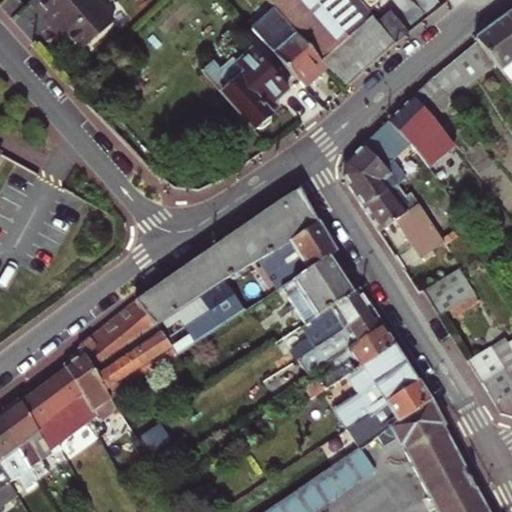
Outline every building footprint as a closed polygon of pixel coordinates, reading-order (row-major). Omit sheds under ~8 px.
[(31,0),(31,1),(53,26),(60,20),(83,47),(115,20),(97,0),(31,0)] [(396,44),(377,22),(357,0),(268,0),(288,21),(323,61),(328,68),(348,90),(396,44)] [(390,11),(377,22),(396,44),(410,33),(390,11)] [(476,38),(478,40),(497,65),(509,81),(511,79),(511,26),(505,17),(476,38)] [(60,20),(53,26),(76,53),(83,47),(60,20)] [(288,21),(265,42),(301,81),(323,61),(288,21)] [(452,101),(473,84),(483,75),(497,65),(478,40),(432,78),(452,101)] [(204,71),(255,129),(257,128),(264,129),(272,123),(272,114),(268,109),(277,101),(289,91),(252,51),(238,64),(245,72),(230,86),(213,63),(204,71)] [(323,61),(301,81),(307,88),(328,68),(323,61)] [(112,66),(79,94),(92,108),(124,80),(112,66)] [(414,97),(434,118),(452,101),(432,78),(414,97)] [(413,145),(450,196),(477,176),(434,118),(414,97),(389,121),(412,144),(413,145)] [(280,105),(277,101),(268,109),(272,114),(280,105)] [(412,144),(389,121),(365,146),(390,173),(400,184),(408,179),(395,162),(413,145),(412,144)] [(365,146),(346,164),(344,175),(365,207),(388,191),(382,182),(390,173),(365,146)] [(365,207),(380,231),(398,218),(422,258),(444,243),(411,192),(405,196),(398,185),(388,191),(365,207)] [(292,242),(319,223),(300,189),(180,270),(199,299),(164,320),(162,333),(178,355),(244,310),(236,296),(226,280),(261,260),(291,242),(292,242)] [(294,248),(265,267),(278,288),(280,289),(283,288),(294,280),(330,256),(335,252),(319,223),(292,242),(291,242),(294,248)] [(261,260),(265,267),(294,248),(291,242),(261,260)] [(330,256),(294,280),(319,316),(354,293),(330,256)] [(236,296),(244,310),(278,288),(265,267),(259,272),(262,279),(236,296)] [(459,268),(424,289),(432,303),(441,316),(449,311),(476,294),(459,268)] [(80,346),(83,350),(112,399),(178,355),(162,333),(164,320),(199,299),(180,270),(137,299),(80,346)] [(294,280),(283,288),(307,325),(319,316),(294,280)] [(354,293),(319,316),(307,325),(303,326),(312,340),(292,353),(297,360),(299,359),(373,310),(359,290),(354,293)] [(480,303),(476,294),(449,311),(455,319),(480,303)] [(373,310),(299,359),(309,374),(328,362),(383,325),(373,310)] [(326,390),(346,377),(396,344),(383,325),(328,362),(333,371),(320,379),(326,390)] [(511,341),(508,344),(504,338),(490,347),(498,358),(505,369),(511,378),(511,341)] [(396,344),(346,377),(357,394),(333,409),(346,429),(420,381),(396,344)] [(469,360),(476,372),(498,358),(490,347),(469,360)] [(63,365),(65,368),(97,420),(118,407),(112,399),(83,350),(63,365)] [(476,372),(483,382),(505,369),(498,358),(476,372)] [(65,368),(21,402),(51,450),(97,420),(65,368)] [(483,382),(490,394),(511,379),(511,378),(505,369),(483,382)] [(511,379),(490,394),(496,404),(511,394),(511,379)] [(420,381),(346,429),(351,438),(325,455),(332,467),(361,448),(433,400),(420,381)] [(511,394),(496,404),(502,413),(511,415),(511,394)] [(20,399),(0,414),(0,418),(37,480),(49,472),(40,457),(51,450),(21,402),(20,399)] [(489,511),(433,400),(361,448),(365,455),(383,444),(385,448),(396,441),(403,450),(436,511),(489,511)] [(0,418),(0,464),(11,482),(22,474),(29,485),(37,480),(0,418)] [(332,467),(265,511),(312,511),(374,470),(365,455),(361,448),(332,467)] [(11,482),(0,464),(0,496),(3,501),(17,492),(11,482)]
